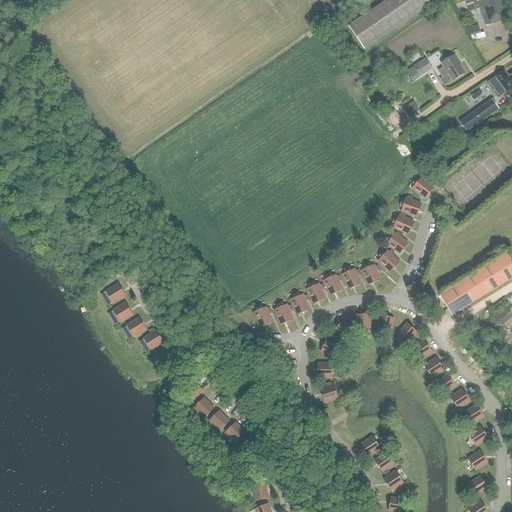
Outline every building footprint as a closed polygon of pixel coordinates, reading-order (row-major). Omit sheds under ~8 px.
[(429,5),(425,0),(386,0),(347,27),(364,50),(429,5)] [(465,0),(466,2),(466,1),(469,10),(475,8),(476,10),(480,8),(486,27),(510,19),(504,1),(502,0),(465,0)] [(478,24),(468,27),(472,40),(484,37),(483,32),(480,33),(478,24)] [(453,82),(465,73),(458,62),(459,61),(455,55),(441,64),(444,68),(438,71),(443,78),(448,75),(453,82)] [(413,67),(407,71),(414,82),(432,70),(426,59),(425,59),(413,67)] [(495,92),(496,91),(501,97),(511,89),(511,75),(509,77),(504,71),(495,77),(496,77),(488,83),(495,92)] [(470,94),(474,100),(481,94),(477,89),(470,94)] [(499,109),(492,99),(460,122),(466,132),(499,109)] [(410,117),(417,112),(411,104),(404,109),(410,117)] [(403,121),(395,111),(387,117),(395,127),(403,121)] [(425,200),(434,188),(421,178),(412,189),(425,200)] [(421,204),(406,199),(401,212),(417,218),(421,204)] [(414,222),(399,216),(393,229),(408,235),(414,222)] [(387,246),(400,255),(408,243),(395,234),(387,246)] [(378,262),(390,273),(400,263),(388,252),(378,262)] [(511,278),(511,262),(506,253),(439,295),(452,316),(511,278)] [(368,286),(381,281),(374,266),(361,271),(368,286)] [(348,291),(361,285),(355,270),(342,276),(348,291)] [(330,296),(343,290),(336,276),(323,282),(330,296)] [(106,292),(113,304),(126,297),(118,284),(106,292)] [(313,305),(326,299),(319,284),(306,290),(313,305)] [(296,316),(310,310),(303,295),(290,301),(296,316)] [(113,311),(120,323),(133,316),(125,304),(113,311)] [(280,326),(293,321),(287,305),(274,311),(280,326)] [(511,317),(505,307),(492,315),(501,328),(511,320),(511,317)] [(260,328),(273,323),(266,308),(253,313),(260,328)] [(357,330),(371,329),(370,315),(356,316),(357,330)] [(380,316),(377,330),(391,333),(394,319),(380,316)] [(127,326),(134,338),(146,331),(139,318),(127,326)] [(343,341),(354,332),(345,321),(334,331),(343,341)] [(417,333),(407,324),(397,335),(408,344),(417,333)] [(144,339),(151,351),(163,343),(156,331),(144,339)] [(334,359),(340,346),(327,340),(321,353),(334,359)] [(412,349),(420,361),(432,353),(424,341),(412,349)] [(154,356),(162,368),(174,361),(166,348),(154,356)] [(424,366),(432,378),(444,370),(436,358),(424,366)] [(332,378),(332,364),(318,364),(318,378),(332,378)] [(455,387),(447,375),(435,383),(443,395),(455,387)] [(183,391),(193,402),(203,392),(193,381),(183,391)] [(338,399),(334,385),(320,390),(325,403),(338,399)] [(450,398),(458,410),(470,402),(462,390),(450,398)] [(194,409),(204,419),(214,408),(204,398),(194,409)] [(464,413),(472,425),(484,417),(476,405),(464,413)] [(209,422),(220,432),(230,422),(219,412),(209,422)] [(225,433),(235,444),(246,434),(236,423),(225,433)] [(468,435),(476,447),(488,439),(480,427),(468,435)] [(380,449),(372,437),(360,445),(368,457),(380,449)] [(250,438),(239,448),(249,458),(259,449),(250,438)] [(468,459),(475,471),(487,463),(480,451),(468,459)] [(394,465),(386,453),(374,461),(382,473),(394,465)] [(403,484),(395,472),(383,480),(391,492),(403,484)] [(488,489),(480,477),(468,485),(476,497),(488,489)] [(269,498),(265,484),(251,488),(255,502),(269,498)] [(389,511),(403,511),(405,500),(391,498),(388,511),(389,511)] [(486,511),(480,502),(468,510),(469,511),(486,511)]
